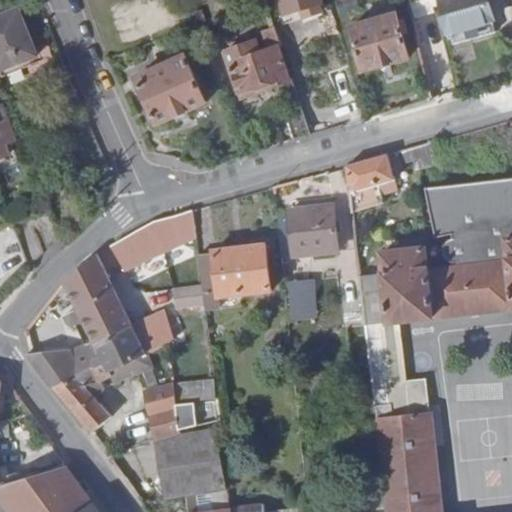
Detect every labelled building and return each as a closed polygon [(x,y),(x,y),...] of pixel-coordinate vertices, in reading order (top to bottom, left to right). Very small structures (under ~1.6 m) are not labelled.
[(213,0),(188,0),(193,12),(215,4),(213,0)] [(283,0),(287,10),(318,0),(283,0)] [(485,0),(438,0),(452,41),(495,29),(485,0)] [(0,11),(0,62),(1,65),(38,49),(19,4),(0,11)] [(397,12),(353,24),(366,67),(410,54),(397,12)] [(281,54),(285,52),(284,50),(279,33),(269,37),(274,55),(263,58),(259,48),(229,58),(242,98),(290,82),(281,54)] [(186,55),(137,74),(156,120),(205,101),(186,55)] [(0,117),(8,114),(3,100),(0,101),(0,117)] [(294,138),(312,132),(302,103),(285,109),(294,138)] [(0,117),(0,153),(12,149),(8,136),(16,134),(8,114),(0,117)] [(430,141),(401,149),(404,159),(432,151),(430,141)] [(347,164),(352,209),(384,201),(381,191),(396,186),(386,153),(347,164)] [(511,175),(409,188),(416,248),(379,252),(380,272),(385,322),(511,308),(511,175)] [(279,208),(282,251),(335,248),(333,205),(279,208)] [(50,243),(63,235),(53,209),(39,216),(50,243)] [(36,220),(17,228),(30,258),(46,247),(36,220)] [(161,220),(116,244),(128,268),(163,252),(161,220)] [(213,243),(218,288),(271,283),(266,238),(213,243)] [(198,244),(204,289),(218,288),(213,243),(198,244)] [(96,338),(133,320),(100,252),(67,278),(80,305),(66,311),(71,322),(85,315),(96,338)] [(380,272),(359,275),(364,324),(385,322),(380,272)] [(289,319),(316,318),(315,280),(288,281),(289,319)] [(170,333),(168,303),(133,320),(146,345),(170,333)] [(105,359),(93,365),(100,376),(111,371),(115,369),(118,375),(147,360),(141,348),(146,345),(133,320),(96,338),(105,359)] [(384,412),(381,381),(376,323),(364,324),(370,381),(373,407),(375,422),(388,421),(388,413),(384,412)] [(30,353),(55,384),(93,365),(105,359),(96,338),(75,348),(30,353)] [(93,365),(55,384),(92,430),(111,418),(94,393),(105,385),(100,376),(93,365)] [(388,413),(425,409),(422,378),(381,381),(384,412),(388,413)] [(145,384),(149,406),(175,400),(175,395),(174,381),(145,384)] [(358,407),(373,407),(370,381),(356,382),(358,407)] [(175,400),(178,417),(215,414),(218,413),(215,391),(175,395),(175,400)] [(152,426),(178,417),(175,400),(149,406),(152,426)] [(384,511),(436,511),(425,409),(388,413),(388,421),(375,422),(375,431),(382,490),(384,505),(384,511)] [(223,482),(215,414),(178,417),(152,426),(165,487),(186,485),(223,482)] [(0,496),(12,511),(95,511),(88,503),(71,480),(58,464),(36,470),(4,481),(0,481),(0,496)] [(382,490),(376,490),(377,506),(384,505),(382,490)] [(354,511),(352,492),(300,496),(301,506),(257,508),(257,500),(228,501),(229,511),(354,511)] [(229,511),(228,501),(189,504),(189,511),(229,511)]
